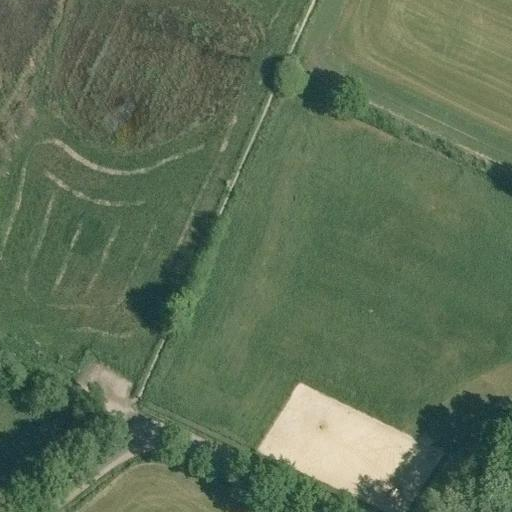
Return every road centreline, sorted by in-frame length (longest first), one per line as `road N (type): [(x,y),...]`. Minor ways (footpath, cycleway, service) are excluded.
road 1 (unclassified): [(330,511),(172,437),(154,437)]
road 2 (track): [(0,361),(129,423)]
road 3 (unclassified): [(35,511),(123,446),(154,437)]
